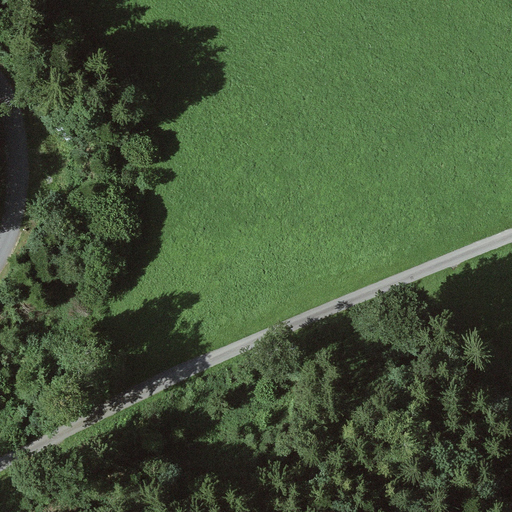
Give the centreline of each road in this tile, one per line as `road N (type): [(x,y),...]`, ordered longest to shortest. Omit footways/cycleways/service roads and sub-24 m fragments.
road 1 (unclassified): [(511,236),(143,391),(0,466)]
road 2 (unclassified): [(0,245),(21,184),(0,88)]
